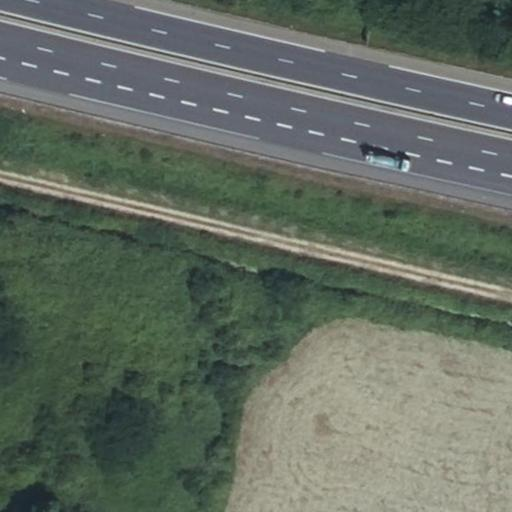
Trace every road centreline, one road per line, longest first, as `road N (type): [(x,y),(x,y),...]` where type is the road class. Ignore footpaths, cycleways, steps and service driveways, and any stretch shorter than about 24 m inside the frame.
road 1 (motorway): [(0,49),(511,170)]
road 2 (unclassified): [(511,299),(0,182)]
road 3 (motorway): [(511,114),(24,0)]
